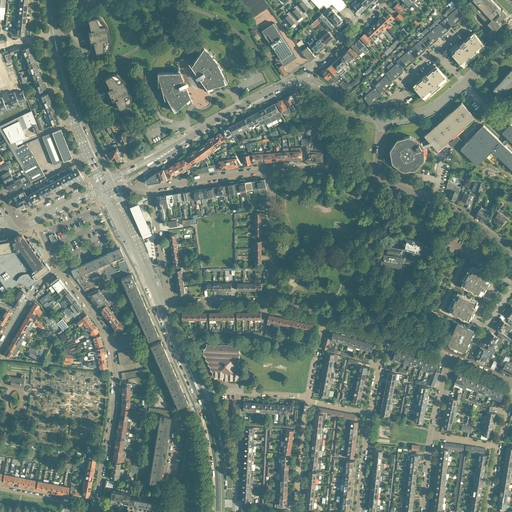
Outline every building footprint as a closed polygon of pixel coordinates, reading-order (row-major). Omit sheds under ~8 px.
[(240,0),(247,10),(246,10),(252,18),(269,7),(264,0),(240,0)] [(311,1),(309,3),(306,0),(300,0),(301,1),(302,2),(298,5),(305,14),(310,11),(311,11),(316,6),(311,1)] [(346,4),(342,0),(311,0),(320,8),(324,5),(327,8),(332,4),(339,11),(346,4)] [(355,0),(356,0),(351,5),(354,8),(354,7),(360,13),(366,7),(360,1),(361,1),(360,0),(355,0)] [(418,7),(410,0),(403,0),(406,2),(404,4),(407,8),(411,4),(416,9),(418,7)] [(475,0),(471,4),(478,11),(477,12),(488,24),(484,27),(495,38),(497,37),(496,35),(500,32),(501,33),(505,30),(503,28),(507,25),(508,26),(511,23),(511,22),(511,20),(511,18),(496,1),(495,3),(493,0),(475,0)] [(465,10),(456,1),(453,3),(450,6),(451,7),(448,9),(459,22),(463,18),(462,16),(464,14),(462,13),(465,10)] [(400,13),(404,8),(398,2),(397,3),(396,2),(395,4),(395,5),(393,7),(400,13)] [(424,11),(427,14),(434,6),(431,3),(424,11)] [(307,16),(305,14),(298,5),(294,8),(294,9),(295,10),(291,13),(299,22),(303,18),(304,18),(307,16)] [(343,20),(332,9),(328,13),(327,12),(324,16),(322,14),(318,18),(330,31),(334,27),(337,25),(339,23),(343,20)] [(459,22),(448,9),(446,11),(446,12),(443,15),(451,25),(453,24),(454,25),(459,22)] [(299,22),(291,13),(290,11),(287,14),(287,15),(287,16),(283,20),(288,25),(287,26),(289,28),(291,28),(296,25),(297,25),(299,22)] [(400,22),(404,18),(401,14),(399,13),(395,18),(400,22)] [(384,16),(379,20),(386,26),(387,28),(392,24),(390,22),(394,18),(389,14),(386,17),(384,16)] [(451,25),(443,15),(439,18),(436,20),(447,32),(451,28),(450,27),(451,25)] [(104,22),(103,20),(101,17),(100,17),(99,17),(98,16),(98,17),(96,17),(88,19),(90,26),(90,28),(91,30),(88,31),(85,31),(86,37),(89,37),(90,38),(91,42),(93,42),(96,53),(104,51),(106,50),(106,51),(106,50),(107,49),(108,49),(109,45),(109,43),(109,42),(109,40),(110,40),(110,39),(110,37),(110,36),(109,35),(109,34),(109,33),(109,32),(109,31),(108,30),(108,29),(108,28),(107,27),(107,26),(106,25),(105,23),(104,22)] [(315,28),(321,22),(317,19),(312,24),(314,27),(315,28)] [(386,26),(379,20),(375,24),(382,31),(384,29),(383,28),(386,26)] [(447,32),(436,20),(434,22),(434,23),(431,26),(439,36),(441,35),(442,36),(447,32)] [(278,57),(283,65),(297,56),(275,23),(261,31),(278,57)] [(375,24),(371,28),(379,36),(383,32),(382,31),(375,24)] [(439,36),(431,26),(427,29),(426,28),(424,30),(435,43),(439,39),(438,37),(439,36)] [(259,30),(257,27),(250,31),(254,36),(256,35),(255,32),(259,30)] [(24,36),(25,29),(17,28),(16,34),(11,34),(11,37),(20,38),(20,35),(24,36)] [(379,36),(371,28),(367,32),(374,39),(375,40),(379,36)] [(435,43),(424,30),(421,33),(422,33),(418,37),(427,47),(429,45),(430,47),(435,43)] [(334,38),(328,31),(323,36),(321,34),(319,36),(321,38),(327,45),(334,38)] [(474,32),(468,38),(459,46),(457,44),(449,50),(464,67),(468,64),(467,63),(482,50),(483,50),(487,47),(474,32)] [(369,42),(372,39),(369,36),(368,37),(365,33),(360,38),(366,45),(367,44),(368,46),(370,43),(369,42)] [(326,45),(320,39),(318,40),(314,36),(312,38),(312,39),(313,39),(322,49),(326,45)] [(427,47),(418,37),(415,40),(414,39),(411,41),(412,42),(422,54),(427,50),(425,48),(427,47)] [(312,38),(308,42),(312,46),(318,53),(322,49),(313,39),(312,39),(312,38)] [(367,48),(359,39),(355,43),(363,52),(367,48)] [(301,40),(297,44),(300,47),(299,48),(310,61),(315,56),(318,53),(312,46),(308,42),(307,41),(306,42),(304,44),(301,40)] [(412,42),(410,44),(411,46),(408,49),(415,57),(417,56),(418,57),(422,54),(412,42)] [(363,52),(355,43),(351,46),(359,55),(360,55),(363,52)] [(22,50),(21,50),(22,55),(23,54),(25,57),(32,54),(29,47),(22,50)] [(359,56),(350,47),(346,51),(355,60),(359,56)] [(220,70),(217,64),(218,63),(213,58),(208,53),(209,52),(209,51),(203,48),(199,54),(197,57),(196,58),(194,60),(190,66),(193,70),(196,74),(198,73),(199,74),(196,76),(198,79),(202,76),(203,77),(200,80),(204,85),(206,89),(213,87),(224,84),(223,78),(224,77),(220,70)] [(415,57),(408,49),(404,52),(402,50),(400,52),(410,64),(415,60),(413,59),(415,57)] [(355,60),(346,51),(342,54),(351,64),(355,60)] [(400,52),(394,57),(396,59),(396,60),(397,61),(403,68),(404,67),(406,68),(410,64),(400,52)] [(12,56),(11,55),(10,53),(4,55),(8,63),(8,64),(13,62),(11,57),(12,56)] [(34,60),(32,54),(25,57),(23,58),(25,64),(27,63),(34,60)] [(349,64),(341,55),(336,60),(347,71),(350,68),(347,66),(349,64)] [(278,57),(275,60),(277,63),(276,64),(277,66),(278,67),(278,68),(283,76),(288,72),(288,71),(287,71),(283,65),(278,57)] [(37,65),(34,60),(27,63),(29,68),(37,65)] [(347,71),(336,60),(332,64),(338,71),(337,71),(341,76),(347,71)] [(397,61),(393,65),(391,62),(389,65),(399,76),(404,72),(402,71),(404,69),(403,68),(397,61)] [(444,83),(445,84),(449,80),(434,63),(426,70),(428,72),(413,86),(426,100),(430,97),(429,96),(444,83)] [(39,71),(37,65),(29,68),(31,74),(39,71)] [(341,76),(337,71),(331,65),(325,70),(324,70),(322,71),(322,72),(321,72),(331,84),(333,82),(336,82),(337,81),(348,93),(352,88),(349,85),(344,79),(341,76)] [(399,76),(389,65),(386,67),(388,69),(384,72),(386,74),(386,73),(392,80),(393,79),(395,80),(399,76)] [(511,69),(493,89),(501,97),(504,94),(502,92),(511,83),(511,69)] [(41,77),(39,71),(31,74),(33,80),(41,77)] [(189,93),(186,87),(183,88),(182,87),(186,85),(185,82),(182,83),(182,82),(184,81),(182,76),(180,72),(173,72),(169,72),(165,73),(157,73),(157,80),(159,80),(161,87),(162,93),(162,94),(163,96),(163,97),(164,100),(165,99),(165,100),(167,99),(171,106),(172,105),(176,110),(185,102),(190,97),(189,93)] [(120,77),(119,76),(120,76),(117,73),(116,74),(114,73),(113,73),(114,74),(112,75),(105,78),(110,88),(107,89),(109,94),(110,95),(107,96),(109,102),(112,100),(115,99),(116,101),(117,103),(120,109),(127,106),(129,105),(129,106),(129,104),(130,103),(131,103),(131,99),(130,99),(130,98),(130,96),(130,95),(130,93),(130,92),(130,91),(129,90),(129,89),(129,88),(128,86),(128,85),(127,84),(126,83),(125,82),(125,81),(124,80),(123,79),(121,78),(120,77)] [(386,73),(386,74),(382,77),(380,74),(378,77),(388,88),(393,84),(391,83),(393,81),(392,80),(386,73)] [(358,83),(363,78),(360,75),(355,79),(358,83)] [(43,82),(41,77),(33,80),(36,85),(43,82)] [(388,88),(378,77),(375,79),(377,81),(374,84),(375,86),(375,85),(381,92),(382,91),(384,92),(388,88)] [(355,79),(349,85),(352,88),(358,83),(355,79)] [(36,95),(43,92),(42,90),(45,88),(43,82),(36,85),(33,86),(35,92),(33,92),(34,95),(36,95)] [(375,85),(375,86),(371,89),(369,87),(367,89),(377,100),(382,96),(380,95),(382,93),(381,92),(375,85)] [(377,100),(367,89),(364,91),(366,93),(359,100),(358,99),(366,103),(365,103),(367,101),(370,104),(371,103),(373,104),(377,100)] [(17,91),(14,92),(20,108),(24,106),(22,102),(26,101),(22,91),(18,93),(17,91)] [(303,100),(298,91),(297,91),(296,91),(295,92),(292,94),(289,96),(294,103),(295,105),(303,100)] [(14,92),(9,94),(12,102),(9,103),(11,109),(15,108),(14,106),(18,104),(20,108),(14,92)] [(50,99),(48,93),(44,95),(43,92),(36,95),(40,103),(50,99)] [(294,103),(289,96),(288,96),(286,97),(284,99),(290,106),(293,111),(295,109),(292,105),(294,103)] [(2,97),(0,97),(0,108),(2,114),(3,114),(1,111),(5,109),(6,111),(10,110),(8,104),(5,105),(2,97)] [(52,105),(50,99),(40,103),(42,109),(52,105)] [(287,107),(282,100),(280,101),(279,101),(277,102),(277,103),(276,103),(283,114),(286,112),(287,114),(291,111),(288,106),(287,107)] [(438,151),(475,118),(462,103),(424,135),(426,138),(422,142),(410,136),(397,139),(390,150),(392,163),(403,171),(416,170),(425,160),(425,147),(426,147),(431,151),(432,145),(438,151)] [(275,104),(270,106),(275,116),(276,119),(282,116),(280,112),(279,112),(279,111),(275,104)] [(54,110),(52,105),(42,109),(44,114),(54,110)] [(270,106),(265,109),(269,117),(269,116),(270,118),(271,120),(272,121),(276,119),(275,116),(270,106)] [(265,109),(260,111),(265,121),(266,123),(266,124),(272,121),(271,120),(270,118),(269,116),(269,117),(265,109)] [(56,116),(54,110),(44,114),(46,120),(49,119),(56,116)] [(39,131),(31,111),(20,117),(0,125),(0,130),(1,133),(6,141),(8,144),(12,150),(12,151),(15,149),(18,148),(16,142),(25,137),(22,130),(27,128),(32,126),(35,133),(39,131)] [(265,121),(260,111),(255,114),(259,122),(260,125),(266,123),(265,121)] [(255,114),(250,116),(255,126),(256,128),(260,125),(259,122),(255,114)] [(49,119),(46,120),(48,123),(49,122),(51,127),(59,123),(56,116),(49,119)] [(255,126),(250,116),(245,119),(249,127),(251,126),(252,127),(255,126)] [(322,124),(317,117),(317,116),(313,119),(313,120),(305,126),(306,130),(307,130),(311,130),(314,129),(322,128),(324,127),(322,124)] [(245,119),(240,121),(245,131),(248,129),(249,131),(251,130),(249,127),(245,119)] [(245,131),(240,121),(235,124),(239,132),(241,131),(242,132),(245,131)] [(116,123),(109,127),(112,132),(115,131),(114,129),(118,127),(116,123)] [(511,124),(511,123),(503,132),(508,138),(510,139),(511,141),(511,124)] [(100,129),(98,124),(91,127),(94,132),(95,132),(100,129)] [(239,132),(235,124),(230,127),(234,134),(235,136),(238,134),(237,133),(239,132)] [(484,125),(461,149),(478,165),(492,150),(511,168),(511,151),(503,143),(484,125)] [(234,137),(229,127),(221,132),(224,137),(227,136),(229,140),(234,137)] [(72,157),(61,129),(42,136),(53,165),(72,157)] [(131,139),(128,133),(129,132),(128,131),(127,131),(127,130),(117,135),(122,145),(128,142),(128,141),(131,139)] [(306,130),(301,131),(301,135),(301,136),(302,139),(302,145),(307,145),(307,144),(310,144),(310,139),(312,139),(312,135),(312,132),(311,130),(307,130),(306,130)] [(226,141),(220,133),(215,137),(221,144),(222,144),(223,144),(226,142),(225,141),(226,141)] [(221,144),(215,137),(211,140),(217,149),(220,147),(219,146),(221,144)] [(217,149),(211,140),(206,144),(212,151),(212,152),(217,149)] [(23,145),(18,148),(15,149),(24,166),(22,167),(25,171),(24,171),(26,175),(27,175),(31,182),(33,181),(34,183),(39,180),(45,177),(44,175),(36,159),(27,143),(23,145)] [(115,144),(110,147),(110,148),(115,159),(120,157),(118,154),(119,153),(117,148),(117,147),(119,146),(118,144),(116,145),(115,144)] [(212,151),(206,144),(202,147),(208,155),(211,153),(210,152),(212,151)] [(337,156),(337,153),(336,152),(334,152),(335,151),(330,151),(331,148),(327,147),(327,146),(324,146),(324,153),(324,156),(325,156),(325,157),(327,157),(327,162),(329,162),(329,163),(332,163),(332,162),(333,162),(333,157),(336,157),(337,156)] [(208,155),(202,147),(197,150),(203,158),(202,158),(203,159),(208,155)] [(115,159),(110,148),(104,151),(106,156),(108,156),(111,162),(115,159)] [(203,158),(197,150),(193,154),(200,163),(203,161),(201,159),(202,158),(203,158)] [(246,152),(240,153),(242,162),(245,161),(245,164),(248,164),(249,165),(250,164),(250,163),(251,163),(249,154),(247,155),(246,152)] [(200,163),(193,154),(187,158),(192,165),(195,163),(197,166),(200,163)] [(243,165),(237,155),(230,156),(230,159),(232,167),(234,167),(238,167),(238,166),(243,165)] [(191,167),(185,158),(180,160),(186,169),(185,170),(186,171),(190,168),(189,167),(191,167)] [(0,173),(0,174),(9,169),(12,167),(10,164),(11,164),(9,160),(8,160),(6,161),(6,162),(0,165),(0,173)] [(186,169),(180,160),(180,161),(179,160),(175,163),(181,172),(181,173),(185,171),(184,170),(185,170),(186,169)] [(181,172),(175,163),(171,165),(172,166),(171,166),(176,175),(181,172)] [(77,169),(75,164),(69,167),(75,180),(82,176),(77,168),(77,169)] [(176,175),(171,166),(165,170),(164,171),(167,180),(172,179),(171,178),(176,175)] [(75,180),(69,167),(63,170),(70,183),(75,180)] [(12,175),(9,169),(0,174),(4,180),(12,175)] [(167,180),(164,171),(163,169),(157,173),(160,182),(161,181),(167,180)] [(70,183),(63,170),(58,173),(64,186),(70,183)] [(64,186),(58,173),(52,176),(58,189),(64,186)] [(147,184),(160,182),(157,173),(146,180),(147,184)] [(20,178),(18,175),(15,176),(14,174),(12,175),(4,180),(7,186),(20,178)] [(29,180),(26,175),(24,176),(20,178),(7,186),(10,191),(29,180)] [(58,189),(52,176),(47,179),(53,191),(58,189)] [(53,191),(47,179),(45,177),(39,180),(47,194),(53,191)] [(267,191),(265,179),(260,180),(260,179),(259,180),(258,180),(259,188),(260,192),(267,191)] [(47,194),(39,180),(34,183),(41,198),(47,194)] [(41,198),(34,183),(33,181),(27,184),(36,200),(41,198)] [(253,191),(252,181),(251,181),(248,181),(248,182),(245,182),(246,190),(247,193),(249,193),(249,192),(253,191)] [(484,187),(485,183),(479,181),(477,189),(481,190),(482,187),(484,187)] [(36,200),(27,184),(22,187),(24,191),(31,203),(36,200)] [(451,189),(448,197),(456,200),(459,192),(461,188),(460,188),(461,186),(456,185),(456,186),(450,184),(449,189),(451,189)] [(31,203),(24,191),(18,194),(25,206),(31,203)] [(186,209),(183,192),(181,193),(181,192),(178,193),(179,201),(182,201),(183,209),(184,209),(185,218),(187,217),(186,209)] [(473,202),(475,194),(470,192),(469,194),(465,193),(464,195),(462,194),(459,201),(468,205),(469,201),(473,202)] [(25,206),(18,194),(13,197),(20,209),(25,206)] [(500,211),(504,204),(505,202),(502,200),(501,202),(501,201),(496,208),(500,211)] [(147,224),(146,221),(140,205),(131,209),(138,224),(143,236),(152,232),(151,222),(147,224)] [(479,219),(486,210),(485,209),(482,207),(480,209),(475,216),(479,219)] [(488,219),(491,213),(490,212),(490,210),(485,208),(485,209),(486,210),(479,219),(484,222),(484,221),(485,222),(487,219),(488,219)] [(507,218),(499,212),(494,219),(502,224),(507,218)] [(50,268),(46,263),(28,237),(27,237),(25,238),(22,233),(14,237),(15,239),(8,240),(8,238),(0,239),(0,279),(8,290),(20,281),(29,286),(46,273),(45,271),(50,268)] [(180,241),(180,239),(177,239),(176,234),(170,235),(171,243),(180,241)] [(423,243),(405,238),(403,248),(403,249),(387,247),(387,252),(387,253),(384,253),(384,258),(385,258),(384,260),(382,259),(381,264),(400,267),(402,267),(406,250),(405,250),(406,249),(420,253),(423,243)] [(178,249),(177,244),(180,243),(185,243),(193,241),(193,242),(195,242),(195,239),(180,241),(171,243),(172,250),(178,249)] [(126,261),(120,247),(118,248),(113,250),(119,264),(126,261)] [(179,253),(178,249),(172,250),(173,257),(182,256),(182,253),(179,253)] [(121,269),(119,264),(113,250),(106,253),(107,254),(117,277),(123,274),(121,269)] [(117,277),(107,254),(106,253),(99,256),(109,280),(117,277)] [(109,280),(99,256),(92,260),(92,261),(100,277),(95,279),(98,285),(109,280)] [(180,263),(180,258),(183,257),(182,256),(173,257),(174,264),(180,263)] [(100,277),(92,261),(92,260),(85,263),(95,286),(98,285),(95,279),(100,277)] [(95,286),(85,263),(80,265),(78,266),(78,267),(81,274),(84,281),(88,290),(95,286)] [(81,274),(78,267),(78,266),(75,267),(70,269),(72,274),(73,273),(75,277),(79,283),(85,291),(88,290),(84,281),(81,274)] [(488,282),(490,279),(491,277),(488,275),(487,273),(484,272),(483,272),(480,270),(480,269),(476,267),(475,268),(472,266),(469,271),(468,271),(463,279),(464,280),(462,285),(465,287),(465,288),(468,290),(469,289),(473,291),(473,292),(476,294),(477,294),(481,296),(483,290),(485,291),(489,282),(488,282)] [(49,287),(59,279),(55,274),(46,282),(48,284),(47,285),(49,287)] [(138,289),(132,274),(121,278),(128,294),(138,289)] [(51,290),(62,282),(59,279),(49,287),(51,290)] [(47,294),(39,300),(42,304),(52,296),(50,294),(52,292),(56,289),(58,292),(61,290),(65,287),(65,286),(62,282),(51,290),(51,291),(49,293),(48,293),(47,294)] [(115,294),(108,285),(100,291),(107,300),(115,294)] [(47,303),(44,305),(46,308),(50,305),(61,296),(64,294),(68,291),(65,287),(61,290),(58,292),(60,294),(53,299),(48,303),(47,303)] [(27,293),(24,291),(24,290),(22,288),(21,289),(20,289),(15,297),(13,296),(9,303),(17,308),(27,293)] [(100,291),(99,289),(92,292),(88,295),(98,307),(107,300),(100,291)] [(145,305),(138,289),(128,294),(134,309),(145,305)] [(72,296),(69,292),(63,297),(65,300),(62,302),(63,303),(66,301),(65,300),(68,298),(69,299),(72,296)] [(475,306),(477,303),(478,301),(474,299),(474,298),(471,297),(469,297),(466,296),(466,294),(462,293),(462,294),(458,292),(455,298),(454,297),(450,306),(451,306),(449,312),(453,314),(452,314),(456,316),(457,316),(461,317),(461,319),(461,318),(464,320),(465,319),(469,321),(471,315),(473,316),(477,307),(475,306)] [(65,308),(75,300),(72,296),(69,299),(68,298),(65,300),(66,301),(63,303),(62,304),(65,308)] [(68,313),(79,305),(76,301),(70,306),(72,307),(69,309),(68,307),(65,310),(68,313)] [(40,305),(35,302),(31,310),(38,314),(40,315),(42,311),(38,308),(40,305)] [(110,309),(108,307),(110,306),(107,303),(102,307),(101,308),(100,309),(101,312),(103,314),(110,309)] [(82,309),(79,305),(68,313),(71,317),(73,315),(74,317),(81,312),(79,311),(82,309)] [(152,320),(145,305),(134,309),(141,325),(152,320)] [(0,314),(7,318),(11,312),(5,309),(4,312),(2,311),(0,313),(0,314)] [(113,313),(114,313),(115,312),(113,310),(112,311),(110,309),(103,314),(105,317),(105,316),(107,318),(113,313)] [(36,318),(38,314),(31,310),(27,316),(32,319),(32,318),(33,319),(34,317),(33,317),(33,316),(36,318)] [(41,314),(43,317),(50,326),(53,330),(59,326),(59,325),(57,323),(53,318),(51,316),(48,318),(46,315),(43,312),(41,314)] [(109,323),(117,317),(114,313),(113,313),(107,318),(108,320),(108,321),(109,323)] [(87,315),(77,322),(80,326),(81,325),(90,319),(87,315)] [(274,323),(275,316),(269,315),(267,321),(268,321),(267,324),(270,325),(271,322),(274,323)] [(33,320),(32,319),(27,316),(23,322),(31,327),(33,322),(32,322),(33,320)] [(116,324),(119,321),(117,317),(109,323),(111,325),(112,325),(113,326),(113,327),(114,328),(115,329),(118,326),(116,324)] [(62,318),(57,323),(59,325),(62,329),(63,330),(68,326),(62,318)] [(126,331),(127,323),(126,323),(124,322),(125,319),(124,319),(123,318),(119,321),(116,324),(118,326),(115,329),(119,330),(120,330),(121,331),(122,330),(123,330),(126,331)] [(90,319),(81,325),(84,329),(86,327),(87,328),(93,323),(90,319)] [(501,319),(498,323),(507,330),(509,332),(511,328),(511,322),(509,321),(507,323),(501,319)] [(159,336),(152,320),(141,325),(148,341),(159,336)] [(33,328),(31,327),(23,322),(19,329),(31,336),(33,333),(31,332),(33,328)] [(86,330),(84,332),(85,334),(86,334),(88,333),(96,327),(93,323),(87,328),(89,330),(87,331),(86,330)] [(471,338),(474,331),(457,323),(448,344),(465,352),(469,342),(471,342),(473,339),(471,338)] [(504,334),(507,330),(498,323),(495,328),(501,332),(499,334),(504,338),(509,341),(511,342),(511,340),(504,334)] [(88,333),(86,334),(87,336),(87,335),(89,337),(93,336),(99,331),(96,327),(88,333)] [(31,336),(19,329),(16,335),(21,338),(23,339),(24,340),(27,336),(30,338),(31,336)] [(337,341),(339,333),(336,332),(333,332),(333,333),(332,336),(331,339),(337,341)] [(504,338),(499,334),(497,337),(491,332),(488,337),(497,343),(499,345),(504,338)] [(343,343),(345,335),(345,334),(341,333),(341,334),(339,333),(337,341),(336,344),(339,344),(340,342),(343,343)] [(21,343),(23,339),(21,338),(16,335),(12,342),(24,349),(26,346),(21,343)] [(90,342),(87,343),(87,345),(91,343),(92,343),(102,340),(100,335),(93,337),(89,339),(90,342)] [(348,344),(351,337),(351,336),(347,335),(347,336),(345,335),(343,343),(348,344)] [(353,349),(356,339),(356,338),(353,337),(353,338),(351,337),(348,344),(349,344),(348,347),(353,349)] [(497,343),(488,337),(485,341),(491,346),(489,348),(494,351),(496,349),(494,347),(497,343)] [(74,339),(64,344),(66,348),(71,345),(75,343),(74,339)] [(360,348),(362,340),(359,339),(358,339),(356,339),(353,349),(356,350),(357,347),(360,348)] [(87,345),(87,347),(92,346),(92,348),(103,346),(103,345),(102,340),(92,343),(91,343),(87,345)] [(150,345),(157,361),(167,356),(160,340),(150,345)] [(366,349),(368,342),(368,341),(365,340),(364,341),(362,340),(360,348),(366,349)] [(24,349),(12,342),(8,348),(13,351),(16,353),(18,350),(22,352),(24,349)] [(372,351),(374,344),(374,343),(370,342),(370,343),(368,342),(366,349),(372,351)] [(238,378),(239,361),(240,358),(239,356),(240,353),(239,351),(241,348),(240,346),(240,345),(207,344),(206,347),(204,349),(204,354),(206,357),(206,359),(206,360),(208,362),(208,365),(209,365),(211,367),(211,370),(213,372),(213,375),(215,377),(223,378),(223,380),(238,381),(238,378)] [(89,352),(88,353),(88,355),(104,352),(103,347),(94,349),(94,351),(89,352)] [(491,358),(494,351),(489,348),(488,348),(487,350),(481,347),(478,352),(488,357),(491,358)] [(8,348),(4,355),(9,357),(11,354),(14,356),(16,353),(13,351),(8,348)] [(399,361),(402,352),(396,350),(395,354),(392,353),(390,357),(393,359),(392,361),(398,363),(399,361)] [(337,361),(338,355),(334,354),(327,352),(327,353),(326,356),(327,356),(326,359),(334,360),(337,361)] [(404,363),(407,354),(402,352),(399,361),(404,363)] [(478,352),(476,357),(478,358),(477,361),(484,365),(488,357),(478,352)] [(410,365),(413,356),(407,354),(404,363),(410,365)] [(174,372),(167,356),(157,361),(164,376),(174,372)] [(415,367),(419,359),(413,356),(410,365),(415,367)] [(507,372),(511,362),(507,360),(508,357),(505,356),(502,362),(505,363),(502,370),(507,372)] [(336,367),(337,361),(334,360),(326,359),(325,359),(325,362),(325,365),(333,366),(336,367)] [(421,369),(424,361),(419,359),(415,367),(421,369)] [(427,371),(430,363),(424,361),(421,369),(427,371)] [(107,368),(106,362),(91,365),(89,365),(89,367),(94,367),(99,366),(100,371),(107,371),(107,368)] [(432,373),(433,370),(434,368),(435,365),(430,363),(427,371),(432,373)] [(335,373),(332,372),(324,371),(323,370),(322,374),(323,374),(323,376),(333,378),(335,373)] [(181,387),(174,372),(164,376),(170,392),(181,387)] [(12,376),(11,385),(11,386),(11,385),(23,387),(24,378),(23,378),(24,374),(20,374),(21,374),(20,378),(12,377),(12,376)] [(459,374),(454,384),(460,387),(464,377),(459,374)] [(150,381),(148,375),(143,376),(140,376),(137,377),(134,377),(131,378),(128,378),(129,381),(135,382),(135,383),(136,383),(150,381)] [(332,384),(333,378),(323,376),(322,376),(321,380),(322,380),(322,382),(329,384),(332,384)] [(364,381),(365,379),(357,377),(354,376),(353,382),(364,385),(365,381),(364,381)] [(467,386),(470,379),(464,377),(460,387),(466,389),(467,386)] [(398,386),(399,380),(396,379),(396,380),(388,378),(386,384),(395,386),(398,386)] [(472,389),(476,381),(470,379),(467,386),(472,389)] [(478,391),(481,384),(476,381),(472,389),(478,391)] [(363,387),(364,385),(353,382),(352,389),(354,389),(355,389),(362,391),(363,391),(364,387),(363,387)] [(478,391),(477,394),(482,396),(484,393),(487,386),(481,384),(478,391)] [(429,393),(430,387),(418,385),(417,391),(418,391),(420,391),(420,392),(429,393)] [(489,396),(492,388),(487,386),(484,393),(489,396)] [(188,403),(181,387),(170,392),(177,408),(188,403)] [(329,397),(330,390),(328,390),(320,388),(319,392),(320,392),(319,394),(322,395),(322,398),(327,399),(328,398),(329,398),(329,397)] [(495,398),(498,391),(492,388),(489,396),(495,398)] [(427,399),(429,393),(420,392),(420,391),(418,391),(418,394),(420,394),(419,398),(427,399)] [(500,401),(504,393),(498,391),(495,398),(500,401)] [(395,398),(393,398),(384,396),(383,402),(392,404),(394,404),(395,398)] [(457,405),(458,400),(460,400),(461,398),(461,397),(455,396),(454,399),(449,398),(448,404),(457,405)] [(244,410),(244,405),(233,404),(232,417),(243,418),(244,410)] [(458,412),(459,406),(457,405),(448,404),(447,409),(455,411),(458,412)] [(293,409),(294,405),(287,405),(287,414),(290,414),(290,413),(293,413),(293,420),(297,420),(298,410),(293,409)] [(169,417),(169,413),(170,410),(149,407),(148,410),(160,412),(160,415),(159,421),(170,423),(171,417),(169,417)] [(494,419),(496,413),(492,412),(492,409),(486,408),(486,411),(487,411),(486,417),(494,419)] [(456,423),(457,417),(454,417),(446,415),(444,421),(453,423),(456,423)] [(483,417),(482,422),(485,423),(493,425),(494,419),(486,417),(483,417)] [(169,427),(170,423),(159,421),(157,430),(167,431),(168,427),(169,427)] [(452,428),(453,423),(444,421),(443,427),(447,428),(446,431),(452,432),(453,429),(452,428)] [(166,440),(167,431),(157,430),(156,439),(166,440)] [(166,449),(167,441),(166,441),(166,440),(156,439),(154,447),(166,449)] [(451,453),(452,450),(451,449),(448,449),(449,443),(445,442),(444,449),(441,448),(440,454),(449,455),(449,453),(451,453)] [(290,454),(291,448),(283,447),(283,446),(281,446),(280,452),(283,452),(282,453),(290,454)] [(164,458),(166,449),(154,447),(153,456),(164,458)] [(383,457),(383,451),(384,451),(384,448),(378,447),(378,450),(375,450),(374,456),(383,457)] [(486,461),(487,455),(485,454),(486,448),(481,447),(478,447),(477,453),(476,453),(475,459),(486,461)] [(289,462),(290,456),(282,455),(282,454),(279,453),(279,461),(289,462)] [(162,466),(163,460),(164,460),(164,458),(153,456),(152,465),(162,466)] [(321,465),(321,463),(310,461),(309,467),(317,468),(317,469),(321,470),(321,465)] [(137,473),(139,466),(138,466),(133,465),(131,464),(131,467),(130,470),(130,471),(137,473)] [(161,474),(162,466),(152,465),(150,474),(162,475),(162,474),(161,474)] [(160,484),(162,475),(150,474),(149,482),(160,484)] [(89,496),(90,491),(82,490),(82,491),(76,490),(76,488),(74,488),(70,487),(69,496),(73,496),(74,496),(75,496),(75,495),(75,494),(89,496)] [(246,501),(246,503),(254,504),(254,497),(252,497),(252,495),(242,494),(242,500),(246,501)] [(276,503),(275,506),(283,507),(285,507),(285,504),(287,504),(287,498),(280,497),(276,497),(276,503)] [(314,508),(315,502),(306,501),(306,508),(310,508),(310,511),(316,511),(317,511),(318,508),(314,508)] [(506,507),(507,504),(508,502),(499,501),(498,507),(500,507),(500,510),(506,511),(507,508),(506,507)]
